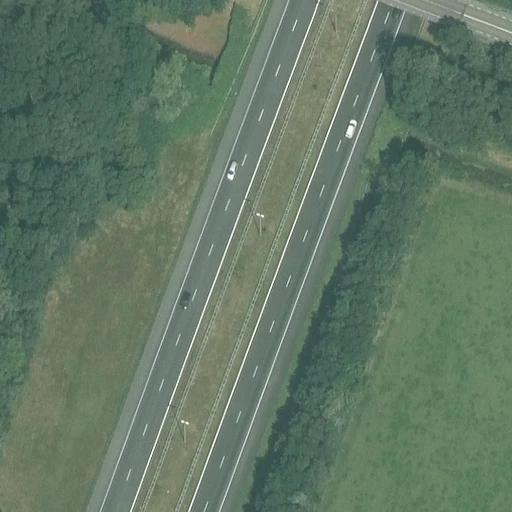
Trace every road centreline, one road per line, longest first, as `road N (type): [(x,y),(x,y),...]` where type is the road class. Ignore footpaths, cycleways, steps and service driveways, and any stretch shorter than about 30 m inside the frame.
road 1 (motorway): [(205,511),(392,0)]
road 2 (motorway): [(298,0),(112,511)]
